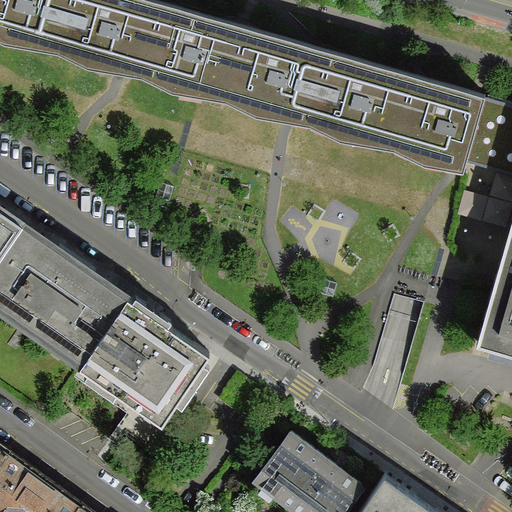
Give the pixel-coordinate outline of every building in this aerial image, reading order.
[(74,0),(0,0),(0,36),(4,39),(61,51),(74,0)] [(162,0),(74,0),(61,51),(92,64),(144,74),(162,0)] [(246,23),(165,0),(162,0),(144,74),(176,92),(226,99),(246,23)] [(337,50),(246,23),(226,99),(261,116),(316,125),(337,50)] [(417,74),(337,50),(316,125),(348,143),(399,148),(417,74)] [(485,91),(417,74),(399,148),(427,164),(464,171),(465,161),(485,91)] [(511,98),(485,91),(465,161),(511,174),(511,225),(479,343),(511,352),(511,98)] [(0,254),(22,222),(0,206),(0,254)] [(127,294),(22,222),(0,254),(0,301),(83,359),(88,352),(127,294)] [(210,351),(127,294),(88,352),(171,409),(178,401),(182,404),(189,394),(200,377),(195,374),(210,351)] [(171,409),(88,352),(83,359),(79,365),(135,404),(120,426),(127,431),(156,451),(172,427),(163,421),(171,409)] [(231,382),(221,396),(243,411),(260,386),(246,376),(239,387),(231,382)] [(338,511),(361,482),(293,431),(258,478),(302,511),(338,511)] [(0,441),(0,461),(9,449),(0,441)] [(72,511),(81,500),(9,449),(0,461),(0,511),(72,511)] [(442,511),(386,473),(359,511),(442,511)] [(96,511),(81,500),(72,511),(96,511)]
